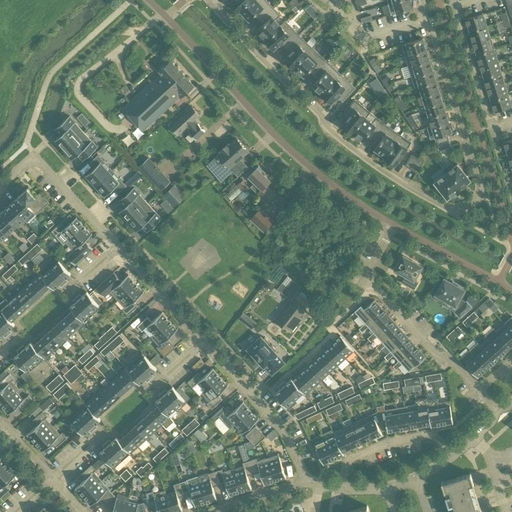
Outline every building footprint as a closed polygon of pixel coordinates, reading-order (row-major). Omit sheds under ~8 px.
[(239,12),(251,0),(232,0),(231,1),(230,2),(231,3),(239,11),(238,11),(239,12)] [(251,0),(239,12),(240,11),(242,13),(242,15),(244,18),(247,18),(248,20),(249,21),(250,20),(249,20),(258,12),(262,16),(273,7),(272,6),(272,7),(265,0),(251,0)] [(292,9),(297,5),(291,0),(287,4),(292,9)] [(398,0),(393,2),(389,3),(389,4),(392,13),(392,14),(393,14),(396,13),(397,13),(397,12),(412,8),(413,8),(413,6),(411,2),(413,2),(412,0),(398,0)] [(311,4),(305,10),(314,19),(320,14),(311,4)] [(273,7),(262,16),(267,21),(258,29),(257,30),(258,31),(258,30),(259,32),(259,34),(262,37),(264,37),(265,39),(265,40),(281,26),(280,25),(275,20),(279,16),(280,15),(279,14),(273,7)] [(469,31),(486,26),(486,25),(483,15),(483,14),(481,14),(466,19),(465,19),(465,20),(466,20),(469,31)] [(284,22),(280,25),(281,26),(265,40),(265,41),(266,40),(273,49),(274,50),(275,49),(284,40),(289,45),(299,35),(298,34),(298,35),(286,22),(286,21),(285,21),(284,21),(284,22)] [(486,26),(469,31),(469,32),(472,42),(472,43),(490,37),(486,26),(487,26),(486,26)] [(299,35),(289,45),(294,49),(285,59),(284,60),(285,61),(285,60),(293,68),(293,69),(313,48),(312,48),(299,36),(299,35)] [(490,38),(490,37),(472,43),(473,43),(476,53),(476,54),(494,49),(493,48),(490,38)] [(405,56),(426,49),(426,48),(425,47),(427,47),(426,43),(424,43),(423,39),(423,38),(421,38),(421,39),(407,43),(406,43),(403,44),(401,45),(402,46),(405,55),(405,56)] [(313,48),(293,69),(294,69),(295,68),(296,69),(296,72),(300,74),(302,75),(303,76),(304,77),(305,76),(313,67),(317,71),(327,61),(326,61),(313,49),(313,48)] [(426,50),(426,49),(405,56),(408,65),(408,66),(429,59),(429,58),(430,57),(429,53),(427,54),(426,50)] [(494,49),(476,54),(476,55),(480,65),(479,65),(480,66),(497,60),(497,59),(497,60),(494,49)] [(373,67),(378,64),(374,58),(369,61),(373,67)] [(429,59),(408,66),(408,67),(408,66),(411,76),(432,70),(432,69),(432,68),(433,67),(432,63),(430,64),(429,60),(429,59)] [(497,61),(497,60),(480,66),(483,76),(483,77),(501,72),(501,71),(500,71),(497,61)] [(152,101),(182,73),(170,61),(159,71),(160,74),(142,91),(152,101)] [(327,61),(317,71),(322,75),(314,84),(313,85),(314,86),(315,87),(315,89),(318,92),(321,92),(322,93),(321,94),(322,95),(341,74),(340,74),(327,62),(327,61)] [(378,64),(373,67),(377,73),(382,70),(378,64)] [(432,70),(411,76),(411,77),(412,77),(414,86),(415,87),(419,86),(419,85),(436,80),(435,79),(435,78),(437,78),(435,74),(434,74),(432,70),(433,70),(432,70)] [(501,72),(483,77),(483,78),(484,78),(487,88),(504,83),(504,82),(501,72)] [(142,91),(123,108),(143,130),(179,97),(180,98),(193,86),(182,73),(152,101),(142,91)] [(341,74),(322,95),(330,103),(331,104),(332,103),(341,93),(346,98),(347,97),(354,88),(355,88),(354,87),(341,75),(341,74)] [(385,86),(390,83),(387,77),(381,80),(385,86)] [(377,78),(370,83),(379,97),(386,92),(377,78)] [(436,80),(419,85),(419,86),(422,95),(422,96),(439,90),(438,90),(438,89),(440,88),(439,84),(437,84),(436,81),(436,80)] [(390,83),(385,86),(389,92),(394,89),(390,83)] [(504,83),(487,88),(487,89),(490,99),(490,100),(508,94),(507,94),(504,84),(504,83)] [(439,91),(439,90),(422,96),(425,105),(425,106),(442,100),(441,99),(443,98),(442,94),(440,95),(439,91)] [(508,94),(490,100),(490,101),(491,100),(494,111),(494,112),(495,112),(495,111),(510,107),(511,107),(511,105),(508,95),(508,94)] [(398,105),(403,102),(399,96),(394,99),(398,105)] [(352,134),(370,112),(369,112),(355,100),(354,99),(354,100),(354,101),(347,109),(346,109),(346,110),(351,115),(343,125),(343,124),(342,125),(343,126),(352,133),(351,133),(352,134)] [(442,101),(442,100),(425,106),(428,115),(428,116),(445,111),(445,110),(445,109),(446,109),(445,105),(443,105),(442,101)] [(403,102),(398,105),(401,111),(407,108),(403,102)] [(177,135),(187,126),(191,130),(188,132),(195,140),(205,131),(198,124),(197,125),(193,120),(199,115),(191,107),(170,127),(177,135)] [(428,116),(431,126),(432,126),(449,121),(448,121),(448,120),(450,119),(448,115),(446,115),(445,112),(445,111),(428,116)] [(376,117),(370,112),(352,134),(353,133),(355,134),(355,137),(358,139),(361,139),(362,140),(363,141),(364,140),(371,131),(376,135),(385,124),(384,124),(377,118),(376,117)] [(410,124),(415,120),(411,114),(406,118),(410,124)] [(84,131),(69,116),(54,129),(60,135),(54,140),(63,150),(84,131)] [(86,119),(82,123),(86,128),(91,124),(86,119)] [(415,120),(410,124),(414,130),(419,126),(415,120)] [(432,126),(431,126),(427,127),(427,128),(428,128),(431,137),(430,137),(431,139),(432,138),(435,137),(437,142),(436,142),(437,143),(449,139),(447,134),(451,132),(452,132),(452,131),(451,131),(451,130),(453,129),(451,125),(450,126),(448,122),(449,122),(449,121),(432,126)] [(385,124),(376,135),(382,139),(375,149),(374,150),(375,150),(377,151),(377,153),(381,156),(383,156),(384,157),(384,158),(400,135),(385,125),(385,124)] [(84,131),(63,150),(72,159),(77,154),(83,160),(98,147),(84,131)] [(400,135),(384,158),(385,158),(394,165),(395,166),(396,165),(396,164),(406,149),(407,148),(410,143),(410,144),(411,142),(410,142),(401,135),(400,135)] [(214,173),(221,181),(233,170),(230,166),(247,151),(236,138),(229,144),(228,143),(220,150),(221,152),(218,154),(223,159),(215,166),(218,170),(214,173)] [(449,139),(437,143),(437,144),(439,149),(438,149),(439,150),(440,150),(440,149),(449,147),(451,146),(449,139)] [(511,139),(505,142),(503,142),(504,144),(504,143),(508,154),(507,154),(508,154),(511,153),(511,139)] [(91,181),(95,185),(112,170),(98,155),(89,162),(94,168),(86,175),(87,176),(85,177),(90,182),(91,181)] [(411,169),(418,158),(417,158),(413,155),(412,155),(411,156),(406,164),(405,165),(411,169)] [(139,167),(157,186),(166,177),(148,158),(139,167)] [(418,158),(411,169),(417,173),(418,172),(417,171),(423,163),(423,162),(422,161),(422,162),(418,159),(418,158)] [(446,173),(459,190),(459,189),(469,181),(470,181),(471,180),(470,179),(458,165),(457,164),(456,164),(456,165),(453,167),(451,163),(443,169),(442,170),(445,173),(446,173)] [(274,195),(265,186),(270,181),(263,175),(265,173),(259,166),(252,173),(249,177),(255,182),(251,187),(267,203),(274,195)] [(112,170),(95,185),(99,190),(98,191),(102,196),(104,195),(105,196),(113,188),(117,194),(126,186),(124,184),(112,170)] [(446,173),(445,173),(435,182),(435,181),(434,182),(435,183),(438,188),(436,190),(440,195),(443,193),(446,198),(447,199),(448,198),(458,190),(459,190),(446,173)] [(129,179),(124,184),(126,186),(128,188),(133,184),(129,179)] [(175,205),(184,197),(174,185),(164,194),(175,205)] [(134,187),(119,201),(124,207),(119,211),(127,221),(148,203),(134,187)] [(19,196),(36,215),(49,203),(40,192),(35,197),(27,188),(18,196),(19,196)] [(18,196),(10,204),(24,219),(27,222),(35,215),(36,215),(19,196),(18,196)] [(166,198),(161,204),(170,211),(175,206),(166,198)] [(148,203),(127,221),(136,231),(141,226),(147,232),(162,218),(148,203)] [(10,204),(2,212),(15,227),(24,219),(10,204)] [(264,231),(273,222),(260,209),(251,219),(264,231)] [(2,212),(0,213),(0,226),(7,234),(15,227),(2,212)] [(66,218),(51,231),(56,236),(61,232),(68,239),(69,240),(84,226),(76,218),(77,218),(76,217),(70,223),(66,218)] [(49,229),(55,224),(51,220),(45,225),(49,229)] [(69,240),(68,239),(65,242),(73,250),(67,256),(75,265),(93,249),(85,240),(92,234),(91,234),(84,226),(69,240)] [(34,233),(28,239),(32,244),(39,238),(34,233)] [(23,252),(28,247),(24,243),(19,247),(23,252)] [(36,245),(32,249),(37,254),(41,250),(36,245)] [(32,249),(28,252),(33,258),(37,254),(32,249)] [(9,252),(4,256),(11,263),(16,259),(9,252)] [(33,258),(28,252),(24,256),(28,260),(29,261),(33,258)] [(28,260),(24,256),(19,261),(22,265),(28,260)] [(401,282),(414,290),(418,282),(414,280),(422,266),(403,256),(395,269),(405,275),(401,282)] [(51,285),(51,286),(54,289),(59,285),(61,287),(68,281),(66,278),(71,274),(56,258),(40,273),(51,285)] [(17,270),(13,266),(8,270),(12,274),(17,270)] [(12,274),(8,270),(4,274),(8,279),(12,274)] [(122,281),(114,272),(96,288),(104,297),(110,292),(117,300),(135,284),(128,276),(129,275),(128,275),(122,281)] [(40,273),(32,280),(43,293),(51,286),(51,285),(40,273)] [(300,286),(287,276),(277,289),(290,299),(300,286)] [(454,312),(460,317),(472,307),(479,301),(469,296),(466,301),(465,302),(459,298),(464,290),(444,279),(436,294),(437,295),(435,298),(443,303),(445,300),(455,305),(456,304),(460,307),(454,312)] [(43,293),(32,280),(24,287),(35,300),(43,293)] [(135,284),(117,300),(125,308),(123,310),(128,315),(138,306),(133,301),(144,292),(143,291),(143,292),(135,284)] [(24,287),(16,295),(27,307),(35,300),(24,287)] [(79,293),(72,300),(75,302),(70,307),(73,310),(85,322),(101,308),(95,300),(90,296),(87,292),(82,296),(79,293)] [(27,307),(16,295),(8,302),(19,314),(27,307)] [(484,302),(488,307),(493,302),(489,298),(484,302)] [(0,303),(0,309),(11,322),(12,321),(19,314),(8,302),(5,299),(0,303)] [(366,325),(383,310),(374,300),(364,309),(361,306),(354,312),(365,323),(366,325)] [(293,301),(286,310),(284,308),(274,320),(286,329),(288,331),(288,330),(291,332),(298,322),(295,321),(304,309),(293,301)] [(488,307),(484,302),(478,308),(483,312),(488,307)] [(11,322),(0,309),(0,337),(3,335),(5,338),(12,331),(10,329),(15,324),(12,321),(11,322)] [(73,310),(65,317),(77,330),(85,322),(73,310)] [(366,325),(365,323),(359,329),(362,332),(368,327),(373,333),(375,334),(391,319),(383,310),(366,325)] [(154,334),(169,321),(162,313),(163,313),(162,312),(152,322),(147,317),(137,326),(142,331),(147,326),(154,334)] [(473,312),(468,317),(472,322),(477,317),(473,312)] [(239,318),(245,323),(249,318),(243,313),(239,318)] [(77,330),(65,317),(57,324),(69,337),(77,330)] [(472,322),(468,317),(463,321),(468,326),(472,322)] [(375,334),(373,333),(367,338),(370,342),(376,336),(382,342),(383,344),(400,329),(391,319),(375,334)] [(165,357),(175,347),(167,338),(178,329),(177,329),(176,329),(169,321),(154,334),(151,337),(158,345),(156,347),(165,357)] [(69,337),(57,324),(49,331),(61,344),(69,337)] [(511,333),(504,324),(496,331),(510,347),(511,345),(511,333)] [(452,331),(456,336),(461,332),(457,327),(452,331)] [(496,331),(493,327),(484,335),(487,339),(487,338),(502,354),(510,347),(496,331)] [(116,333),(111,328),(107,331),(112,337),(116,333)] [(383,344),(382,342),(376,347),(379,351),(385,346),(390,351),(391,353),(408,338),(400,329),(383,344)] [(61,344),(49,331),(41,339),(52,351),(61,344)] [(107,331),(103,335),(108,340),(112,337),(107,331)] [(456,336),(452,331),(447,335),(452,340),(456,336)] [(99,338),(100,340),(104,344),(108,340),(103,335),(99,338)] [(118,336),(114,339),(119,345),(123,341),(118,336)] [(248,348),(264,366),(265,365),(272,373),(284,363),(277,354),(275,352),(277,350),(265,337),(263,339),(261,336),(248,348)] [(340,336),(332,343),(346,358),(354,351),(340,336)] [(391,353),(390,351),(384,357),(387,360),(393,355),(399,361),(400,362),(416,347),(408,338),(391,353)] [(487,339),(480,345),(480,346),(494,362),(502,354),(487,338),(487,339)] [(41,339),(33,345),(33,346),(44,359),(52,351),(41,339)] [(114,339),(110,343),(116,348),(119,345),(114,339)] [(104,344),(100,340),(94,345),(98,349),(104,344)] [(23,344),(16,350),(19,353),(14,357),(28,373),(44,359),(33,346),(33,345),(31,342),(26,347),(23,344)] [(480,346),(480,345),(477,342),(468,350),(471,353),(472,353),(486,369),(494,362),(480,346)] [(106,346),(110,351),(112,352),(116,348),(110,343),(106,346)] [(346,358),(332,343),(324,350),(338,365),(346,358)] [(110,351),(106,346),(100,352),(104,356),(110,351)] [(400,362),(399,361),(393,366),(396,370),(402,364),(409,372),(425,357),(416,347),(400,362)] [(89,350),(84,354),(88,358),(93,354),(89,350)] [(338,365),(324,350),(316,357),(330,372),(338,365)] [(478,376),(486,369),(472,353),(471,353),(468,350),(460,357),(466,364),(478,377),(479,377),(478,376)] [(137,380),(137,381),(140,384),(144,380),(147,382),(154,376),(152,373),(157,369),(142,353),(126,368),(137,380)] [(155,365),(163,358),(158,353),(150,359),(155,365)] [(84,354),(79,358),(83,363),(88,358),(84,354)] [(95,357),(90,361),(94,365),(99,361),(95,357)] [(330,372),(316,357),(308,364),(322,380),(330,372)] [(200,359),(192,366),(196,371),(204,363),(200,359)] [(94,365),(90,361),(85,365),(89,369),(94,365)] [(308,364),(300,372),(314,387),(322,380),(308,364)] [(78,370),(74,366),(69,370),(73,374),(78,370)] [(126,368),(118,375),(129,388),(137,381),(137,380),(126,368)] [(213,369),(213,368),(202,378),(198,373),(187,382),(192,387),(194,386),(201,394),(201,393),(205,390),(205,391),(220,377),(213,369)] [(73,374),(69,370),(64,374),(68,379),(73,374)] [(78,370),(73,374),(77,379),(82,374),(78,370)] [(314,387),(300,372),(292,379),(306,394),(314,387)] [(16,392),(20,389),(12,381),(14,379),(9,373),(8,375),(0,381),(0,384),(3,388),(0,390),(0,404),(1,405),(16,392)] [(73,374),(68,379),(72,383),(77,379),(73,374)] [(129,388),(118,375),(110,382),(121,395),(129,388)] [(58,376),(54,379),(59,385),(63,381),(58,376)] [(205,390),(201,393),(209,402),(207,403),(212,409),(222,399),(218,395),(228,385),(227,385),(220,377),(205,391),(205,390)] [(374,383),(371,377),(365,380),(368,386),(374,383)] [(306,394),(292,379),(291,378),(287,383),(284,380),(277,386),(280,389),(275,393),(289,409),(306,394)] [(54,379),(50,383),(55,388),(59,385),(54,379)] [(368,386),(365,380),(359,383),(362,389),(368,386)] [(121,395),(110,382),(102,389),(113,402),(121,395)] [(55,388),(50,383),(46,386),(51,392),(55,388)] [(65,384),(61,387),(66,393),(70,389),(65,384)] [(66,393),(61,387),(57,390),(62,396),(66,393)] [(187,402),(175,390),(173,387),(168,391),(165,388),(158,395),(160,397),(156,402),(159,405),(170,417),(187,402)] [(351,387),(345,390),(348,396),(354,393),(351,387)] [(102,389),(94,397),(105,409),(113,402),(102,389)] [(62,396),(57,390),(53,394),(58,400),(62,396)] [(348,396),(345,390),(339,392),(342,399),(348,396)] [(16,392),(1,405),(8,413),(8,414),(18,405),(23,410),(33,400),(28,395),(23,400),(16,392)] [(358,394),(352,397),(355,403),(361,401),(358,394)] [(330,396),(324,399),(327,406),(333,403),(330,396)] [(94,397),(86,404),(97,417),(97,416),(105,409),(94,397)] [(352,397),(346,400),(349,406),(355,403),(352,397)] [(427,400),(427,398),(415,400),(416,404),(420,425),(430,424),(431,424),(427,400)] [(438,398),(427,400),(431,424),(430,424),(431,426),(432,426),(431,425),(442,424),(438,403),(438,402),(438,398)] [(324,399),(318,402),(321,408),(327,406),(324,399)] [(449,401),(438,402),(438,403),(442,424),(452,422),(452,423),(453,423),(450,405),(449,401)] [(235,424),(250,411),(243,403),(243,402),(233,411),(228,406),(218,416),(230,429),(235,424)] [(341,410),(339,403),(333,406),(336,412),(341,410)] [(97,417),(86,404),(69,419),(83,435),(88,430),(91,433),(98,427),(96,424),(100,419),(97,416),(97,417)] [(416,404),(406,406),(409,427),(420,425),(416,404)] [(152,411),(151,412),(162,425),(166,429),(174,422),(170,417),(159,405),(152,411)] [(314,405),(307,409),(310,414),(317,410),(314,405)] [(388,431),(399,429),(395,408),(385,410),(384,405),(376,406),(378,411),(384,430),(387,429),(388,432),(388,431)] [(333,406),(327,409),(330,415),(331,415),(336,412),(333,406)] [(409,427),(406,406),(395,408),(399,429),(409,427)] [(307,409),(301,412),(303,417),(310,414),(307,409)] [(203,420),(208,416),(203,410),(198,415),(203,420)] [(35,443),(53,426),(46,418),(48,416),(43,411),(32,420),(37,425),(26,435),(27,435),(35,443)] [(250,411),(235,424),(242,432),(242,433),(258,419),(258,418),(257,419),(250,411)] [(381,434),(382,434),(381,431),(384,430),(378,411),(362,418),(371,438),(381,433),(381,434)] [(151,412),(143,419),(154,432),(162,425),(151,412)] [(319,413),(313,415),(316,422),(322,419),(319,413)] [(313,415),(307,418),(310,424),(316,422),(313,415)] [(371,438),(362,418),(353,423),(362,442),(371,438)] [(154,432),(143,419),(135,426),(146,439),(154,432)] [(194,419),(189,423),(194,429),(199,425),(194,419)] [(189,423),(185,427),(190,432),(194,429),(189,423)] [(362,442),(353,423),(343,428),(352,447),(362,442)] [(53,426),(35,443),(42,451),(41,451),(42,452),(52,442),(57,447),(67,438),(62,432),(60,434),(53,426)] [(135,426),(127,434),(138,446),(146,439),(135,426)] [(250,441),(261,431),(256,426),(245,435),(250,441)] [(190,432),(185,427),(182,430),(187,435),(190,432)] [(343,428),(333,432),(342,452),(352,447),(343,428)] [(207,437),(200,429),(195,434),(197,436),(198,436),(203,441),(207,437)] [(272,440),(279,434),(275,429),(268,434),(272,440)] [(333,432),(332,430),(322,435),(324,439),(333,458),(343,454),(342,452),(333,432)] [(261,431),(250,441),(255,446),(265,437),(261,431)] [(127,434),(119,441),(130,453),(138,446),(127,434)] [(179,434),(175,438),(179,443),(183,439),(179,434)] [(111,442),(109,439),(102,445),(104,448),(99,452),(114,468),(130,453),(119,441),(116,437),(111,442)] [(175,438),(170,443),(174,447),(179,443),(175,438)] [(324,439),(314,443),(316,447),(323,464),(324,463),(333,458),(324,439)] [(167,453),(163,448),(159,453),(163,457),(167,453)] [(159,453),(154,457),(158,462),(163,457),(159,453)] [(278,454),(267,458),(275,481),(285,478),(286,478),(278,453),(277,454),(278,454)] [(256,458),(249,460),(254,474),(260,472),(264,485),(265,485),(265,484),(275,481),(267,458),(257,461),(256,458)] [(244,469),(235,473),(234,473),(240,492),(251,489),(247,476),(254,474),(249,460),(242,463),(244,469)] [(148,463),(143,468),(147,472),(151,467),(148,463)] [(98,483),(102,480),(94,472),(96,470),(91,465),(81,474),(85,479),(75,488),(75,489),(76,488),(83,496),(98,483)] [(141,466),(137,470),(142,476),(147,472),(143,468),(141,466)] [(0,473),(0,498),(8,491),(10,489),(6,484),(16,475),(16,474),(15,475),(8,467),(0,473)] [(234,473),(235,473),(233,468),(223,472),(222,469),(215,471),(219,485),(225,483),(230,496),(230,495),(240,492),(234,473)] [(123,472),(129,478),(132,475),(126,469),(123,472)] [(208,473),(197,476),(200,484),(206,503),(216,499),(216,500),(217,500),(213,487),(219,485),(215,471),(208,473)] [(129,478),(123,472),(120,475),(125,481),(129,478)] [(441,482),(450,511),(481,511),(473,484),(474,484),(470,473),(469,473),(470,474),(466,476),(466,475),(442,482),(441,482)] [(206,503),(200,484),(189,487),(187,480),(180,482),(185,496),(190,494),(195,507),(196,507),(195,506),(206,503)] [(176,491),(166,494),(165,495),(170,511),(176,511),(182,510),(182,511),(178,498),(185,496),(180,482),(173,484),(176,491)] [(98,483),(83,496),(90,504),(90,505),(98,498),(102,503),(113,494),(108,488),(105,491),(98,483)] [(170,511),(165,495),(166,494),(164,490),(154,494),(153,491),(146,493),(147,497),(150,507),(156,505),(158,511),(170,511)] [(0,505),(12,495),(8,491),(0,498),(0,505)] [(116,498),(113,494),(102,503),(107,509),(110,506),(114,507),(112,511),(124,511),(127,501),(128,501),(129,497),(118,494),(117,497),(116,498)] [(127,501),(124,511),(146,511),(145,508),(150,507),(147,497),(142,498),(144,502),(138,504),(139,503),(138,503),(138,504),(128,501),(127,501)]
